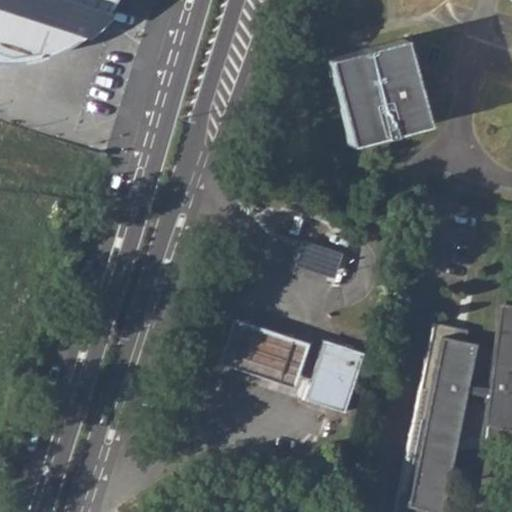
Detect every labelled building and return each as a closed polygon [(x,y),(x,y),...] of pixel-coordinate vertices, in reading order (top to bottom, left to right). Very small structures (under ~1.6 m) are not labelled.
[(0,0),(0,62),(5,63),(19,62),(33,59),(47,54),(49,53),(59,48),(71,41),(81,35),(83,32),(93,23),(102,12),(110,0),(0,0)] [(398,41),(322,60),(343,146),(378,139),(420,126),(398,41)] [(417,179),(399,175),(395,189),(414,195),(417,179)] [(486,397),(480,437),(511,440),(511,306),(499,302),(487,388),(466,386),(475,343),(464,340),(466,330),(436,322),(394,511),(436,511),(451,462),(464,395),(486,397)] [(314,346),(240,322),(226,363),(301,387),(314,346)] [(330,341),(309,406),(352,421),(373,355),(330,341)]
